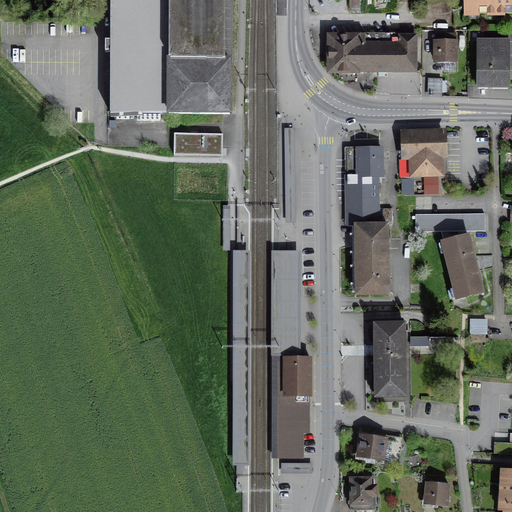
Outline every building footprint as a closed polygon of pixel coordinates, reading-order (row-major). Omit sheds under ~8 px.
[(110,0),(110,48),(110,114),(166,114),(166,118),(232,118),(232,62),(225,62),(225,0),(110,0)] [(511,0),(468,0),(468,20),(511,19),(511,0)] [(331,72),(415,71),(415,37),(331,37),(331,56),(331,72)] [(456,42),(435,42),(435,63),(456,62),(456,42)] [(477,43),(478,85),(510,85),(510,43),(477,43)] [(440,81),(431,80),(430,93),(440,93),(440,81)] [(296,224),(294,128),(284,129),(286,224),(296,224)] [(443,134),(404,135),(405,156),(411,156),(412,175),(442,174),(441,155),(447,155),(447,148),(444,148),(443,134)] [(225,157),(226,139),(178,138),(178,156),(225,157)] [(359,159),(347,160),(348,226),(356,226),(387,225),(392,225),(392,209),(378,209),(377,176),(382,176),(381,149),(359,150),(359,159)] [(416,232),(451,231),(451,241),(444,243),(458,298),(483,292),(466,231),(484,231),(484,214),(416,215),(416,232)] [(387,225),(356,226),(357,295),(388,294),(387,225)] [(234,251),(233,466),(249,466),(250,251),(234,251)] [(299,356),(300,252),(272,251),(271,356),(299,356)] [(484,320),(470,320),(470,334),(484,334),(484,320)] [(405,324),(376,324),(376,360),(377,397),(406,397),(405,324)] [(310,358),(285,358),(285,376),(281,376),(281,396),(310,396),(310,358)] [(286,454),(303,454),(303,432),(309,432),(309,414),(286,414),(286,454)] [(388,439),(362,435),(359,457),(385,460),(388,439)] [(312,464),(281,463),(281,474),(312,474),(312,464)] [(511,511),(511,471),(505,471),(503,508),(509,508),(508,511),(511,511)] [(375,481),(354,481),(355,511),(376,511),(375,481)] [(450,487),(429,486),(427,505),(448,506),(450,487)]
